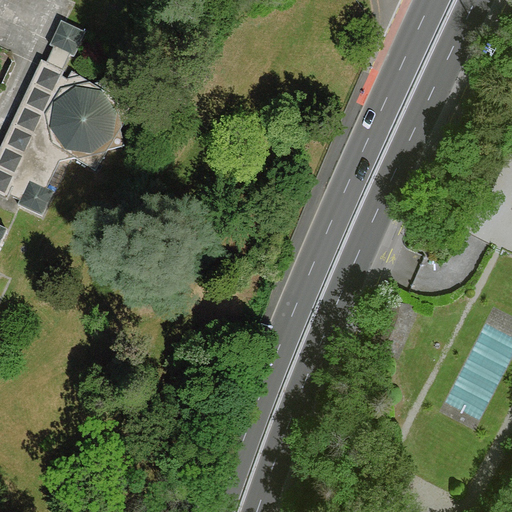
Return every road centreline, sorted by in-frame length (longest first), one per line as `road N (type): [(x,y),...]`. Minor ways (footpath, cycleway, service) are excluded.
road 1 (primary): [(258,511),(360,252),(476,0)]
road 2 (primary): [(432,0),(301,290),(217,511)]
